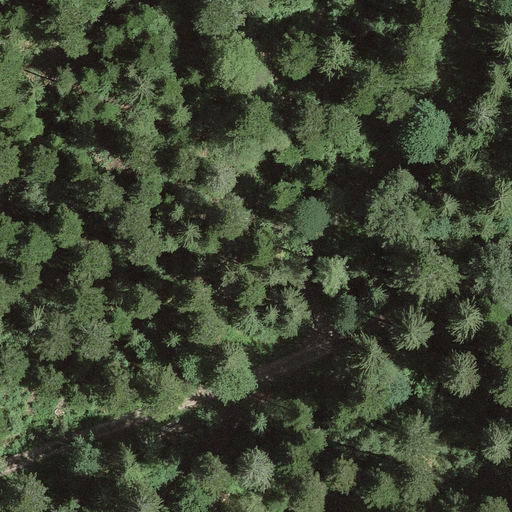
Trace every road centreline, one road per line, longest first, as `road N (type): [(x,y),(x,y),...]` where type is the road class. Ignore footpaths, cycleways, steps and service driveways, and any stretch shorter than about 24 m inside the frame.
road 1 (track): [(483,0),(408,144),(316,235),(308,278),(324,309),(346,326),(372,331),(403,321),(511,249)]
road 2 (track): [(304,0),(226,320),(245,351),(276,363)]
road 3 (track): [(372,331),(133,409),(0,472)]
